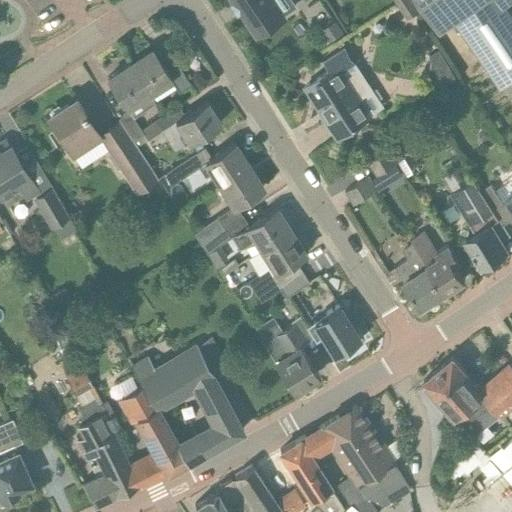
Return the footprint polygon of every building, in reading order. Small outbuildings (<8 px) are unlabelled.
[(232,0),(257,37),(286,17),(274,0),(232,0)] [(411,0),(405,0),(399,4),(408,18),(418,11),(411,0)] [(503,6),(511,0),(418,0),(441,32),(455,21),(464,34),(503,6)] [(501,86),(511,77),(511,18),(503,6),(464,34),(501,86)] [(321,30),(328,41),(342,32),(335,21),(321,30)] [(371,116),(343,72),(356,64),(345,47),(324,61),(331,70),(305,87),(316,106),(321,103),(342,135),(371,116)] [(129,64),(148,94),(152,91),(171,79),(177,87),(180,92),(190,85),(176,62),(165,69),(152,49),(129,64)] [(107,78),(127,107),(148,94),(129,64),(107,78)] [(465,87),(459,77),(443,88),(449,97),(465,87)] [(511,77),(501,86),(511,101),(511,77)] [(133,140),(120,121),(99,135),(86,115),(76,98),(48,116),(72,154),(91,142),(96,150),(104,145),(121,170),(136,193),(158,178),(143,156),(137,146),(133,140)] [(178,105),(155,120),(161,131),(175,122),(189,143),(221,122),(207,100),(184,115),(178,105)] [(133,140),(144,133),(141,129),(133,117),(129,111),(118,118),(120,121),(133,140)] [(155,120),(141,129),(144,133),(148,139),(161,131),(155,120)] [(148,139),(144,133),(133,140),(137,146),(148,139)] [(211,172),(219,184),(249,165),(234,143),(212,157),(205,146),(181,162),(188,173),(198,166),(205,176),(211,172)] [(19,185),(26,197),(37,191),(10,145),(0,150),(0,195),(0,196),(19,185)] [(377,175),(399,162),(404,159),(396,145),(389,149),(369,162),(377,175)] [(249,165),(219,184),(234,206),(264,187),(249,165)] [(511,196),(502,203),(490,185),(486,187),(479,176),(474,179),(481,190),(493,208),(500,219),(503,223),(511,217),(511,196)] [(353,204),(374,191),(376,190),(368,177),(345,191),(353,204)] [(474,219),(493,208),(481,190),(474,179),(450,194),(475,233),(480,229),(474,219)] [(50,227),(69,215),(52,187),(33,198),(50,227)] [(148,223),(164,212),(155,198),(139,209),(148,223)] [(261,249),(291,230),(276,208),(232,236),(240,249),(245,246),(255,240),(261,249)] [(500,219),(493,208),(474,219),(480,229),(475,233),(466,238),(484,266),(507,252),(489,225),(500,219)] [(200,241),(224,227),(217,216),(194,231),(200,241)] [(230,237),(224,227),(200,241),(207,252),(230,237)] [(305,252),(291,230),(261,249),(271,266),(275,271),(271,273),(279,286),(302,271),(295,259),(305,252)] [(410,237),(413,242),(446,291),(465,279),(454,261),(458,258),(449,244),(436,252),(422,230),(410,237)] [(446,291),(413,242),(402,250),(408,258),(395,267),(421,307),(446,291)] [(222,275),(238,264),(234,258),(218,269),(222,275)] [(309,282),(302,271),(279,286),(286,296),(288,295),(309,282)] [(314,321),(307,325),(317,341),(323,337),(334,353),(348,344),(350,346),(363,338),(357,328),(355,330),(339,305),(314,321)] [(311,334),(300,315),(291,320),(293,324),(283,331),(278,323),(258,335),(293,391),(310,380),(305,372),(314,367),(298,342),(311,334)] [(197,345),(176,356),(195,387),(214,377),(213,374),(197,345)] [(158,407),(195,387),(176,356),(152,369),(146,358),(132,366),(145,390),(156,408),(158,407)] [(511,364),(511,365),(481,390),(453,356),(429,376),(424,380),(456,420),(458,418),(468,431),(483,419),(489,425),(510,408),(511,406),(511,364)] [(74,394),(89,385),(82,373),(67,381),(74,394)] [(195,387),(214,424),(223,441),(243,430),(214,377),(195,387)] [(145,390),(126,400),(164,472),(167,471),(186,461),(177,444),(158,407),(156,408),(145,390)] [(82,480),(95,503),(137,483),(129,464),(110,428),(103,416),(93,398),(77,407),(85,422),(79,425),(85,435),(76,440),(85,457),(94,452),(104,470),(82,480)] [(356,405),(320,426),(332,446),(350,474),(357,485),(393,464),(359,409),(356,405)] [(104,418),(111,430),(121,425),(114,412),(104,418)] [(17,450),(14,444),(22,440),(11,417),(0,422),(0,497),(0,498),(32,484),(20,457),(23,456),(19,448),(17,450)] [(280,450),(310,501),(329,489),(311,459),(332,446),(320,426),(280,450)] [(196,434),(177,444),(186,461),(205,451),(196,434)] [(504,470),(511,478),(511,438),(493,456),(504,470)] [(483,479),(488,484),(504,470),(493,456),(480,467),(488,475),(483,479)] [(357,485),(362,495),(372,511),(375,511),(405,494),(410,490),(393,464),(357,485)] [(273,503),(251,466),(234,476),(257,511),(295,511),(302,508),(292,491),(273,503)] [(357,485),(350,474),(335,484),(348,503),(362,495),(357,485)] [(253,511),(232,477),(222,484),(222,488),(194,504),(199,511),(253,511)] [(329,489),(310,501),(316,507),(321,511),(340,511),(344,508),(334,497),(329,489)] [(348,503),(344,508),(340,511),(372,511),(362,495),(348,503)]
